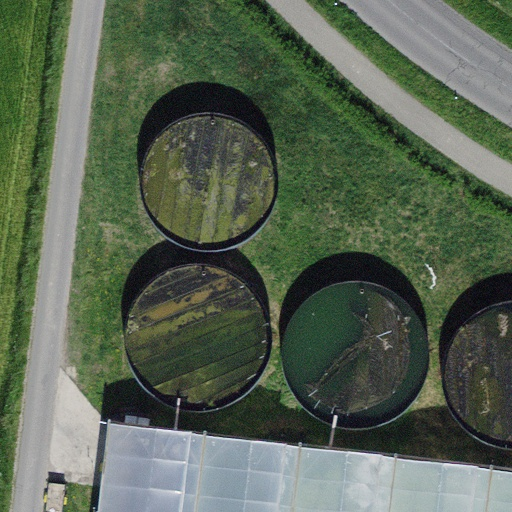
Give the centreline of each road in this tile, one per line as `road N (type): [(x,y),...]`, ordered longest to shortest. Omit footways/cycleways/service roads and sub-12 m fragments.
road 1 (track): [(29,511),(89,0)]
road 2 (track): [(288,0),(426,124),(511,182)]
road 3 (primary): [(389,0),(511,88)]
